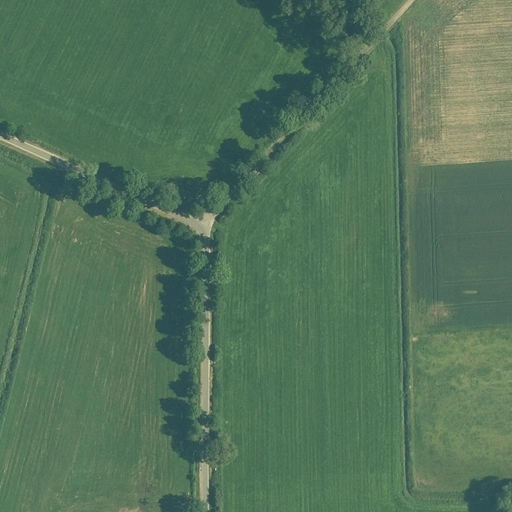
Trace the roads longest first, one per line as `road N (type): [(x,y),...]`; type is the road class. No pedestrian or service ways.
road 1 (unclassified): [(202,511),(201,234),(0,140)]
road 2 (track): [(201,234),(407,0)]
